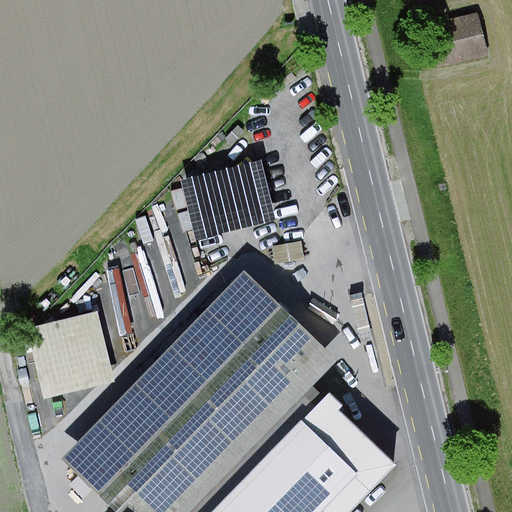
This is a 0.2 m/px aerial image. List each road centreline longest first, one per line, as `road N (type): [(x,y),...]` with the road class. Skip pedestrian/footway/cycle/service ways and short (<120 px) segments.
road 1 (secondary): [(327,0),(451,511)]
road 2 (track): [(46,511),(0,323)]
